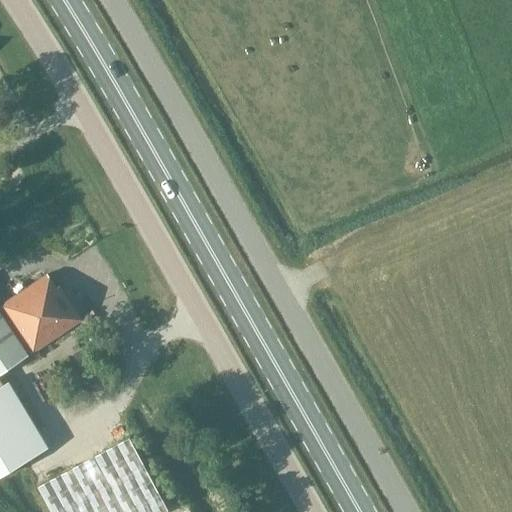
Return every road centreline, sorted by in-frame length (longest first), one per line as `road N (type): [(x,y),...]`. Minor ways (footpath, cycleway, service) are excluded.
road 1 (unclassified): [(10,0),(310,511)]
road 2 (primary): [(359,511),(62,0)]
road 3 (unclassified): [(110,0),(405,511)]
